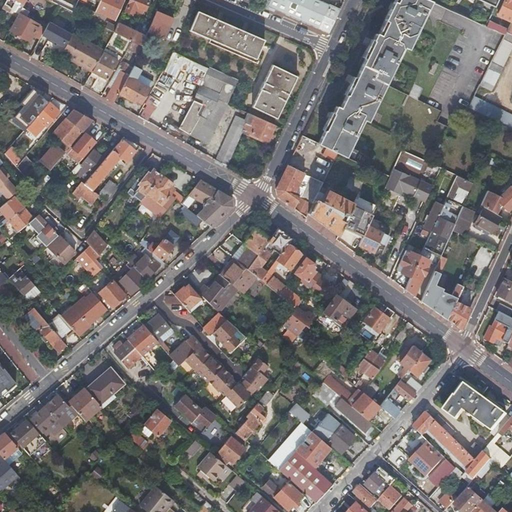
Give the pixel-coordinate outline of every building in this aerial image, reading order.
[(25,0),(8,0),(7,0),(6,0),(2,8),(0,11),(11,16),(12,13),(17,16),(18,13),(23,4),(25,0)] [(40,12),(46,0),(34,0),(31,7),(40,12)] [(57,5),(50,2),(47,0),(46,0),(40,12),(42,13),(50,18),(53,13),(57,5)] [(99,0),(93,15),(97,16),(99,12),(115,20),(123,0),(99,0)] [(129,0),(125,11),(124,11),(118,24),(119,24),(122,25),(125,17),(126,16),(128,12),(133,15),(133,14),(136,15),(137,12),(142,14),(143,10),(145,10),(149,2),(144,0),(129,0)] [(363,120),(367,122),(386,84),(403,48),(408,50),(427,10),(431,1),(428,0),(397,0),(396,3),(394,2),(384,21),(387,22),(380,37),(377,36),(375,35),(372,42),(373,43),(364,60),(354,80),(355,80),(346,98),(346,97),(339,110),(335,108),(332,115),(333,115),(324,133),(318,144),(320,144),(326,147),(337,153),(345,156),(363,120)] [(486,26),(498,0),(428,0),(431,1),(486,26)] [(511,19),(511,0),(504,0),(498,13),(511,19)] [(72,12),(75,5),(68,2),(65,9),(72,12)] [(63,8),(57,5),(53,13),(58,16),(63,8)] [(157,11),(154,18),(166,24),(169,17),(157,11)] [(188,31),(255,60),(264,40),(197,11),(188,31)] [(18,13),(17,16),(9,30),(29,41),(32,36),(38,39),(45,28),(37,23),(18,13)] [(37,23),(45,28),(50,18),(42,13),(37,23)] [(69,22),(76,25),(81,17),(74,13),(69,22)] [(93,35),(98,25),(90,21),(81,17),(76,25),(93,35)] [(166,24),(154,18),(148,32),(164,40),(170,26),(166,24)] [(505,35),(506,32),(509,27),(495,20),(491,28),(505,35)] [(387,22),(384,21),(377,36),(380,37),(387,22)] [(114,33),(116,27),(108,22),(106,25),(104,24),(103,28),(106,29),(113,33),(114,33)] [(141,47),(145,37),(122,25),(119,24),(118,24),(116,27),(114,33),(131,42),(141,47)] [(511,33),(506,32),(505,35),(502,40),(480,85),(490,90),(511,46),(511,33)] [(68,39),(60,54),(91,71),(102,52),(71,34),(68,39)] [(373,43),(372,42),(369,41),(361,59),(364,60),(373,43)] [(141,47),(131,42),(128,49),(136,53),(139,55),(143,48),(141,47)] [(102,52),(91,71),(90,74),(96,78),(95,79),(91,87),(94,89),(98,81),(101,77),(107,80),(117,62),(104,55),(106,52),(103,51),(102,52)] [(179,55),(172,52),(164,71),(175,76),(179,66),(191,72),(187,80),(199,86),(194,101),(178,128),(170,123),(164,132),(173,137),(180,141),(185,144),(188,138),(189,135),(191,132),(200,116),(206,120),(212,109),(216,99),(227,104),(229,98),(237,81),(209,69),(195,62),(179,55)] [(121,60),(120,63),(131,69),(133,66),(139,55),(136,53),(130,65),(121,60)] [(111,89),(105,99),(108,101),(113,103),(118,93),(128,75),(131,69),(120,63),(109,82),(113,84),(111,89)] [(252,106),(277,119),(296,76),(271,64),(252,106)] [(128,75),(118,93),(124,97),(133,102),(135,100),(140,103),(148,89),(134,81),(140,71),(133,66),(131,69),(128,75)] [(354,80),(352,79),(343,96),(346,97),(346,98),(355,80),(354,80)] [(424,103),(386,84),(367,122),(434,154),(447,127),(437,121),(441,112),(424,103)] [(35,118),(48,103),(33,90),(20,104),(35,118)] [(157,102),(148,97),(137,117),(141,119),(147,109),(152,112),(157,102)] [(511,128),(511,114),(474,97),(468,108),(511,128)] [(207,144),(227,104),(216,99),(212,109),(206,120),(200,116),(191,132),(189,135),(207,144)] [(60,112),(49,102),(48,103),(35,118),(31,123),(26,128),(34,135),(43,124),(46,127),(60,112)] [(81,114),(72,109),(52,133),(58,138),(68,147),(91,120),(81,114)] [(141,119),(146,122),(152,112),(147,109),(141,119)] [(246,121),(242,130),(252,134),(251,137),(258,140),(259,137),(268,141),(269,137),(271,133),(275,125),(272,124),(249,114),(247,113),(244,119),(246,121)] [(324,133),(333,115),(332,115),(330,114),(322,132),(324,133)] [(246,121),(244,119),(235,115),(215,161),(226,167),(242,130),(246,121)] [(2,148),(6,151),(8,148),(26,128),(31,123),(27,119),(2,148)] [(83,157),(95,142),(84,133),(71,148),(83,157)] [(131,142),(122,137),(104,159),(84,184),(92,191),(119,159),(120,160),(122,158),(127,162),(139,147),(131,142)] [(53,144),(64,153),(68,147),(58,138),(53,144)] [(39,161),(49,170),(64,153),(53,144),(39,161)] [(334,160),(337,153),(326,147),(322,154),(334,160)] [(6,151),(4,154),(8,158),(13,154),(8,148),(6,151)] [(80,182),(84,184),(104,159),(93,149),(79,165),(82,168),(75,177),(80,182)] [(416,163),(418,158),(406,152),(404,158),(416,163)] [(8,159),(16,167),(20,162),(13,154),(8,158),(8,159)] [(16,167),(19,172),(25,178),(35,166),(25,156),(20,162),(16,167)] [(59,174),(65,178),(69,173),(76,165),(71,161),(59,174)] [(289,165),(288,165),(276,189),(278,197),(294,209),(305,217),(307,213),(318,192),(321,185),(323,182),(309,176),(310,174),(305,171),(304,173),(289,165)] [(0,187),(8,181),(6,179),(9,177),(1,167),(0,168),(0,187)] [(432,186),(393,168),(389,178),(385,186),(385,187),(400,195),(402,191),(424,201),(432,186)] [(146,193),(160,175),(153,170),(148,176),(146,178),(144,176),(142,174),(140,176),(139,176),(126,193),(132,197),(133,196),(140,201),(144,196),(146,193)] [(65,178),(62,181),(65,183),(67,181),(69,182),(74,177),(69,173),(65,178)] [(171,184),(160,175),(146,193),(161,205),(173,190),(169,186),(171,184)] [(472,183),(456,175),(446,196),(451,198),(457,186),(467,191),(468,191),(472,183)] [(359,189),(362,182),(350,176),(347,183),(359,189)] [(98,195),(103,200),(116,184),(108,178),(96,194),(98,195)] [(209,185),(200,180),(188,194),(203,201),(205,203),(206,203),(209,199),(212,200),(218,190),(209,185)] [(8,181),(0,187),(0,195),(2,194),(7,199),(16,192),(8,181)] [(96,194),(92,191),(84,184),(80,182),(72,191),(79,199),(81,197),(89,203),(92,205),(98,195),(96,194)] [(344,190),(356,196),(359,189),(347,183),(344,190)] [(327,189),(321,185),(318,192),(307,213),(338,235),(342,225),(344,221),(340,219),(343,212),(348,214),(352,205),(352,204),(326,190),(327,189)] [(485,194),(480,205),(483,207),(495,214),(499,207),(501,206),(507,212),(511,206),(511,188),(510,187),(499,197),(487,191),(485,194)] [(230,197),(218,190),(212,200),(209,199),(206,203),(205,203),(204,205),(204,208),(196,216),(201,220),(210,227),(232,206),(230,197)] [(180,203),(185,198),(182,195),(177,196),(174,199),(175,199),(180,203)] [(13,197),(0,207),(0,211),(5,217),(0,221),(0,226),(5,222),(8,220),(23,207),(13,197)] [(419,257),(428,261),(436,264),(440,256),(451,231),(462,207),(462,206),(445,198),(442,205),(430,232),(419,257)] [(422,228),(430,232),(442,205),(434,201),(428,215),(426,220),(422,228)] [(344,221),(342,225),(352,230),(351,232),(362,237),(371,217),(372,214),(352,205),(348,214),(344,221)] [(5,222),(7,225),(9,223),(14,228),(17,232),(28,223),(29,222),(33,219),(23,207),(8,220),(5,222)] [(201,220),(196,216),(191,211),(185,207),(180,213),(196,226),(201,220)] [(474,214),(462,207),(451,231),(464,237),(474,214)] [(495,214),(483,207),(474,224),(490,233),(499,217),(495,214)] [(135,215),(131,212),(119,228),(139,243),(142,239),(146,235),(129,222),(135,215)] [(29,222),(28,223),(37,234),(35,236),(45,246),(57,236),(53,232),(56,229),(49,222),(46,225),(37,215),(33,219),(29,222)] [(387,225),(371,217),(362,237),(358,244),(358,245),(374,252),(379,242),(385,245),(390,236),(383,233),(387,225)] [(490,233),(474,224),(472,227),(489,236),(490,233)] [(285,233),(277,227),(268,239),(257,255),(246,268),(256,276),(258,278),(260,279),(265,273),(266,272),(259,267),(272,249),(279,254),(286,245),(291,238),(285,233)] [(169,229),(163,236),(172,243),(177,236),(169,229)] [(257,255),(268,239),(254,229),(243,244),(257,255)] [(92,230),(86,238),(84,240),(87,243),(89,245),(97,255),(98,256),(104,248),(106,246),(92,230)] [(75,252),(58,235),(57,236),(45,246),(42,249),(43,251),(45,250),(54,258),(56,256),(59,258),(63,263),(75,252)] [(142,239),(139,243),(144,248),(159,259),(172,243),(163,236),(155,245),(150,241),(148,244),(142,239)] [(385,245),(379,242),(374,252),(374,253),(380,256),(385,245)] [(243,244),(242,243),(232,256),(236,260),(244,266),(246,268),(257,255),(243,244)] [(290,244),(286,245),(279,254),(275,259),(290,270),(301,254),(294,249),(294,247),(290,244)] [(89,245),(86,248),(94,258),(95,259),(98,256),(97,255),(89,245)] [(83,265),(93,275),(102,267),(95,259),(94,258),(86,248),(76,258),(79,261),(83,265)] [(102,267),(103,268),(106,265),(101,259),(108,251),(104,248),(98,256),(95,259),(102,267)] [(133,254),(127,261),(132,267),(145,279),(146,280),(160,266),(161,267),(165,263),(161,260),(159,259),(144,248),(140,251),(144,255),(139,260),(133,254)] [(404,289),(413,295),(428,261),(419,257),(405,250),(398,265),(395,271),(401,273),(410,278),(404,289)] [(236,260),(232,256),(231,257),(235,260),(229,268),(227,267),(221,274),(221,275),(231,283),(238,288),(240,290),(241,291),(242,292),(256,276),(246,268),(244,266),(236,260)] [(436,264),(436,266),(441,269),(446,259),(440,256),(436,264)] [(231,257),(219,272),(221,274),(227,267),(229,268),(235,260),(231,257)] [(300,279),(311,287),(319,277),(320,275),(313,269),(314,267),(312,265),(313,263),(305,257),(294,273),(300,278),(300,279)] [(264,268),(267,270),(267,269),(272,264),(273,262),(270,260),(264,268)] [(272,264),(267,269),(277,276),(281,271),(272,264)] [(131,294),(145,279),(132,267),(118,282),(131,294)] [(12,274),(7,278),(19,292),(31,282),(21,271),(14,277),(12,274)] [(433,271),(420,301),(429,307),(441,316),(446,320),(455,302),(462,287),(456,284),(450,296),(440,292),(442,289),(434,285),(439,274),(433,271)] [(265,273),(260,279),(278,294),(284,286),(272,277),(271,278),(265,273)] [(206,286),(199,293),(205,298),(208,302),(218,312),(238,288),(231,283),(221,275),(209,289),(206,286)] [(344,276),(341,281),(347,285),(350,280),(344,276)] [(326,282),(319,277),(311,287),(309,288),(317,295),(322,288),(326,282)] [(511,282),(504,279),(496,294),(499,296),(504,298),(511,302),(511,282)] [(112,280),(99,292),(112,307),(118,301),(120,302),(125,297),(124,296),(125,295),(112,280)] [(19,292),(23,296),(34,285),(31,282),(19,292)] [(0,284),(0,303),(10,296),(0,284)] [(183,287),(174,295),(175,296),(182,304),(189,312),(203,300),(188,285),(184,288),(183,287)] [(284,286),(278,294),(295,307),(295,306),(301,299),(284,286)] [(343,327),(355,309),(335,294),(323,312),(322,311),(316,319),(328,328),(333,320),(343,327)] [(87,322),(105,307),(95,296),(89,301),(87,300),(75,310),(87,322)] [(175,296),(165,296),(164,296),(164,303),(182,304),(175,296)] [(455,302),(446,320),(453,325),(460,330),(470,309),(465,306),(460,304),(455,302)] [(511,310),(499,303),(495,310),(499,312),(509,317),(511,311),(511,310)] [(291,312),(282,324),(296,336),(302,341),(306,337),(305,333),(301,329),(305,325),(309,327),(309,323),(314,316),(308,311),(301,310),(295,306),(295,307),(291,312)] [(58,351),(66,345),(33,307),(23,316),(43,339),(45,337),(58,351)] [(394,312),(387,307),(382,313),(373,307),(362,322),(365,324),(363,326),(372,333),(369,337),(373,340),(394,312)] [(76,333),(78,335),(89,325),(87,322),(75,310),(64,320),(73,330),(76,333)] [(226,319),(218,312),(216,314),(202,328),(209,335),(212,332),(226,319)] [(502,341),(508,344),(511,337),(511,318),(509,317),(499,312),(492,327),(490,326),(486,334),(488,335),(486,340),(489,341),(492,343),(494,338),(502,341)] [(159,343),(162,340),(166,338),(162,333),(170,326),(158,313),(143,325),(157,340),(159,343)] [(70,338),(76,333),(73,330),(64,320),(60,315),(54,321),(69,338),(69,337),(70,338)] [(246,336),(226,319),(212,332),(230,351),(246,336)] [(410,324),(407,322),(404,326),(395,338),(398,341),(400,342),(412,325),(410,324)] [(157,340),(143,325),(127,339),(128,340),(141,355),(147,349),(157,340)] [(162,333),(166,338),(174,331),(170,326),(162,333)] [(191,334),(185,340),(193,350),(200,343),(191,334)] [(141,355),(128,340),(123,344),(120,340),(115,345),(118,349),(117,350),(114,352),(127,368),(142,356),(141,355)] [(169,355),(172,352),(162,340),(159,343),(169,355)] [(193,350),(185,340),(172,352),(169,355),(178,365),(185,358),(193,350)] [(203,347),(200,343),(193,350),(185,358),(195,369),(209,355),(204,350),(202,348),(203,347)] [(397,375),(401,378),(401,377),(408,369),(421,353),(412,345),(410,349),(409,350),(406,348),(397,359),(399,361),(399,362),(404,366),(397,375)] [(356,367),(364,373),(379,352),(377,350),(376,351),(372,347),(370,349),(369,349),(356,367)] [(358,381),(354,385),(363,392),(363,393),(367,388),(361,383),(367,375),(372,378),(385,360),(384,359),(385,358),(381,354),(381,353),(379,352),(364,373),(358,381)] [(421,353),(408,369),(417,376),(421,371),(423,372),(427,368),(425,366),(430,360),(421,353)] [(209,355),(195,369),(207,381),(208,380),(222,366),(223,365),(218,360),(216,362),(209,355)] [(245,379),(256,389),(258,390),(267,378),(262,373),(268,365),(258,357),(243,377),(245,379)] [(294,358),(289,364),(295,369),(301,363),(294,358)] [(140,366),(145,372),(151,366),(146,361),(140,366)] [(141,375),(146,381),(156,373),(151,366),(145,372),(141,375)] [(222,366),(208,380),(223,396),(224,394),(237,382),(232,377),(233,377),(222,366)] [(341,366),(337,371),(345,377),(348,373),(349,372),(341,366)] [(86,389),(99,404),(123,384),(110,368),(86,389)] [(348,373),(345,377),(354,385),(358,381),(348,373)] [(411,378),(405,385),(416,393),(422,386),(411,378)] [(237,382),(224,394),(237,408),(256,389),(245,379),(240,383),(238,381),(237,382)] [(382,408),(395,418),(403,409),(394,401),(401,393),(410,400),(416,393),(405,385),(402,382),(399,380),(386,397),(384,400),(379,406),(382,408)] [(313,395),(326,406),(337,394),(323,382),(313,395)] [(367,388),(363,393),(369,398),(378,387),(371,382),(367,388)] [(501,428),(511,417),(506,414),(506,413),(465,383),(456,395),(455,394),(443,409),(457,419),(464,410),(468,413),(467,414),(469,416),(470,414),(492,430),(490,433),(495,437),(499,432),(500,431),(501,428)] [(84,421),(101,407),(99,404),(86,389),(84,388),(68,402),(71,406),(78,413),(84,421)] [(273,395),(267,390),(259,400),(265,405),(273,395)] [(353,403),(351,406),(369,421),(371,419),(369,417),(373,413),(375,415),(382,408),(379,406),(369,398),(363,393),(363,392),(353,403)] [(43,407),(55,420),(69,407),(57,394),(43,407)] [(343,395),(341,397),(351,406),(353,403),(343,395)] [(369,426),(371,423),(369,421),(351,406),(341,397),(334,405),(365,431),(369,426)] [(247,418),(235,432),(244,440),(245,440),(265,417),(268,413),(262,409),(263,408),(257,403),(256,403),(245,417),(247,418)] [(288,411),(302,423),(309,415),(295,403),(288,411)] [(55,420),(61,427),(70,419),(72,418),(78,413),(71,406),(69,407),(55,420)] [(41,433),(55,420),(43,407),(29,420),(41,433)] [(208,427),(216,417),(204,407),(196,416),(208,427)] [(143,424),(144,425),(152,432),(157,436),(170,420),(156,409),(143,424)] [(413,426),(422,436),(426,432),(428,433),(428,432),(430,431),(469,468),(476,459),(467,451),(452,436),(434,418),(426,411),(413,426)] [(327,413),(311,431),(323,441),(325,439),(340,453),(342,452),(346,447),(355,437),(327,413)] [(371,419),(369,421),(371,423),(377,416),(375,415),(373,413),(369,417),(371,419)] [(438,413),(434,418),(452,436),(456,431),(438,413)] [(511,415),(511,417),(501,428),(500,431),(499,432),(501,434),(503,436),(504,434),(506,432),(511,436),(511,415)] [(21,447),(28,455),(45,441),(27,420),(20,426),(21,428),(19,430),(17,428),(10,434),(21,447)] [(315,503),(333,484),(314,467),(294,450),(311,430),(302,423),(269,460),(278,469),(290,480),(304,492),(315,503)] [(152,432),(144,425),(140,430),(148,436),(152,432)] [(7,430),(4,433),(18,449),(21,447),(10,434),(7,430)] [(314,467),(330,448),(323,441),(311,431),(311,430),(294,450),(314,467)] [(133,431),(128,437),(135,442),(140,436),(133,431)] [(430,431),(428,432),(467,470),(469,468),(430,431)] [(494,437),(491,441),(494,443),(501,434),(499,432),(495,437),(494,437)] [(4,433),(0,435),(0,455),(7,464),(16,456),(16,451),(18,449),(4,433)] [(244,447),(230,435),(214,455),(225,464),(227,462),(229,460),(232,462),(244,447)] [(140,436),(135,442),(139,446),(144,440),(140,436)] [(144,440),(139,446),(143,449),(148,443),(144,440)] [(199,445),(195,441),(186,451),(191,455),(199,445)] [(486,447),(484,450),(487,453),(492,458),(495,462),(501,468),(509,458),(494,443),(491,441),(486,447)] [(467,451),(476,459),(484,450),(475,442),(467,451)] [(411,461),(427,475),(440,460),(424,446),(411,461)] [(467,470),(467,471),(474,478),(475,477),(492,458),(487,453),(484,450),(476,459),(469,468),(467,470)] [(214,455),(210,452),(197,467),(201,470),(204,473),(212,480),(217,475),(223,480),(232,470),(231,469),(225,464),(214,455)] [(0,455),(0,490),(17,475),(7,464),(0,455)] [(492,458),(475,477),(478,479),(480,476),(482,477),(495,462),(492,458)] [(390,486),(395,480),(381,467),(365,484),(380,497),(389,486),(390,486)] [(97,479),(101,473),(95,468),(90,473),(97,479)] [(456,468),(452,472),(460,479),(464,474),(463,475),(459,471),(458,471),(457,469),(456,468)] [(231,486),(239,476),(238,475),(229,485),(231,486)] [(244,481),(239,476),(231,486),(236,491),(237,490),(244,481)] [(296,500),(304,492),(290,480),(287,483),(287,482),(286,483),(287,483),(280,490),(269,480),(263,487),(272,495),(287,510),(292,504),(296,507),(300,503),(296,500)] [(244,481),(237,490),(241,494),(248,484),(244,481)] [(434,487),(429,482),(424,487),(429,492),(434,487)] [(166,505),(168,506),(173,500),(155,486),(140,504),(149,511),(160,511),(161,511),(166,505)] [(376,501),(358,486),(353,492),(357,495),(354,499),(368,511),(371,507),(376,501)] [(401,496),(390,486),(389,486),(380,497),(378,499),(390,509),(401,496)] [(454,503),(464,511),(471,511),(482,500),(483,500),(476,494),(470,488),(471,487),(469,486),(454,503)] [(440,502),(447,508),(457,497),(450,490),(440,502)] [(245,511),(248,511),(262,496),(257,491),(242,509),(245,511)] [(281,511),(279,510),(262,496),(248,511),(281,511)] [(135,511),(129,507),(116,497),(103,511),(135,511)] [(393,511),(405,511),(411,505),(405,500),(393,511)] [(482,500),(471,511),(495,511),(491,508),(482,500)] [(366,511),(356,502),(347,511),(366,511)]
